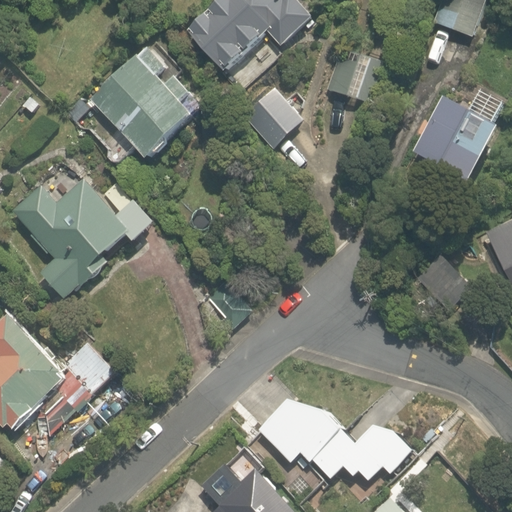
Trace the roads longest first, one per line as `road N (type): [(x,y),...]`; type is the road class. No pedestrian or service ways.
road 1 (residential): [(86,511),(302,317)]
road 2 (residential): [(511,416),(487,387),(445,362),(302,317)]
